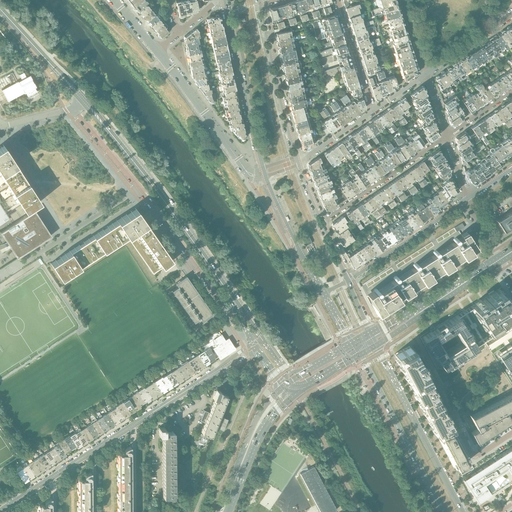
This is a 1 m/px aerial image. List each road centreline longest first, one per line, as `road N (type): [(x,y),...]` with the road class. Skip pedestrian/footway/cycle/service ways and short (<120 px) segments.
road 1 (residential): [(0,511),(228,364)]
road 2 (secondary): [(79,98),(235,306)]
road 3 (tertiary): [(463,511),(375,346)]
road 4 (tertiary): [(360,355),(443,511)]
road 5 (residential): [(224,0),(263,168)]
road 6 (residential): [(138,189),(226,309),(235,306)]
road 7 (residential): [(296,157),(259,5)]
road 8 (residential): [(446,137),(321,223)]
road 9 (residential): [(246,171),(157,51)]
road 10 (residential): [(347,281),(468,198)]
road 11 (secondary): [(281,388),(257,416),(218,511)]
road 12 (secondary): [(229,511),(262,432),(295,394)]
road 13 (unclassified): [(265,176),(322,293)]
